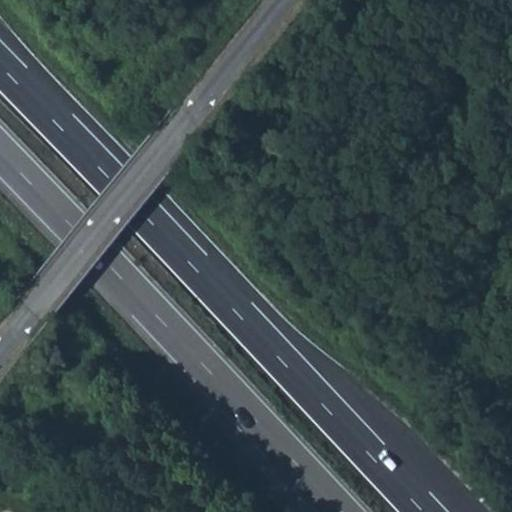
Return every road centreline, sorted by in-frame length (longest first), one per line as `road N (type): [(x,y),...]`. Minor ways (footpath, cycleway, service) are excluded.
road 1 (trunk): [(421,511),(0,67)]
road 2 (trunk): [(0,153),(340,511)]
road 3 (unclassified): [(0,350),(286,0)]
